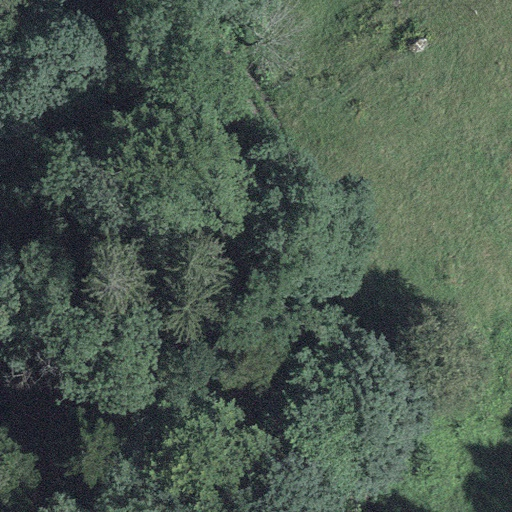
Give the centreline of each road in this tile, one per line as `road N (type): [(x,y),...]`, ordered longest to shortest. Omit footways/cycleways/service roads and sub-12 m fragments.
road 1 (track): [(166,0),(286,87),(363,347),(383,511)]
road 2 (track): [(283,511),(258,473),(58,396),(0,409)]
